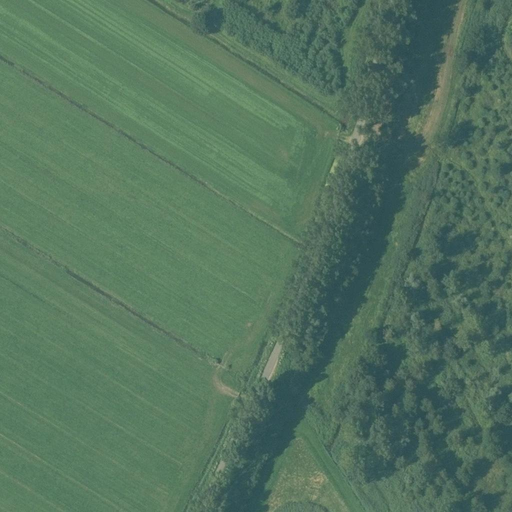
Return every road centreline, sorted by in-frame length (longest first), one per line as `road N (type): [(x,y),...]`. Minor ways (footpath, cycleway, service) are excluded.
road 1 (unclassified): [(198,511),(293,302),(357,130),(392,0)]
road 2 (track): [(471,0),(428,141),(352,144)]
